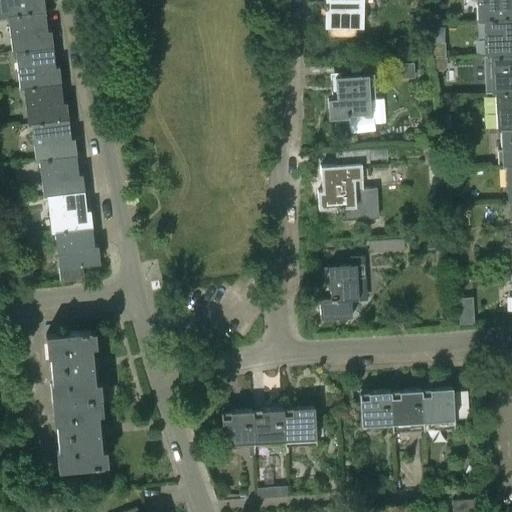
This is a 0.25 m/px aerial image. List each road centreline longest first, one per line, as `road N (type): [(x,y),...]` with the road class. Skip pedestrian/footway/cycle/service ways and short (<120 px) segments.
road 1 (residential): [(275,353),(285,0)]
road 2 (residential): [(135,292),(72,0)]
road 3 (residential): [(275,353),(511,336)]
road 4 (residential): [(203,511),(158,378)]
road 5 (residential): [(0,305),(135,292)]
